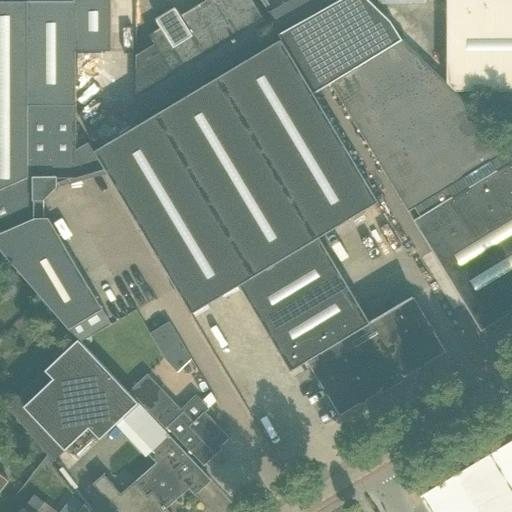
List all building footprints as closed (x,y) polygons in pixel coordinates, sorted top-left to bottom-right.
[(74,0),(74,1),(27,2),(28,178),(57,178),(76,178),(76,177),(76,149),(76,51),(111,51),(110,0),(74,0)] [(138,115),(212,71),(262,40),(254,27),(265,21),(251,0),(206,0),(181,16),(176,8),(157,19),(162,27),(149,35),(155,45),(136,56),(138,115)] [(511,0),(448,0),(449,83),(457,92),(480,91),(480,92),(498,92),(511,91),(511,0)] [(28,178),(27,2),(0,1),(0,188),(23,178),(28,178)] [(339,416),(447,352),(414,296),(370,323),(318,239),(363,212),(378,204),(280,40),(263,51),(96,152),(182,299),(192,317),(242,287),(283,356),(292,371),(307,362),(339,416)] [(511,144),(402,40),(331,83),(408,211),(415,207),(420,216),(414,220),(481,331),(511,312),(511,144)] [(480,103),(498,103),(498,92),(480,92),(480,103)] [(88,143),(76,149),(76,177),(104,169),(88,143)] [(23,178),(0,188),(0,235),(35,220),(35,201),(45,201),(47,199),(57,188),(57,178),(28,178),(23,178)] [(0,247),(70,328),(101,309),(48,219),(35,220),(0,235),(0,247)] [(12,270),(0,281),(0,283),(13,297),(25,285),(12,270)] [(150,333),(175,371),(193,359),(168,321),(150,333)] [(47,370),(8,407),(53,461),(64,450),(65,451),(89,428),(100,440),(119,422),(123,426),(127,423),(162,460),(122,495),(103,474),(92,483),(116,511),(169,511),(167,508),(189,489),(193,493),(210,479),(80,339),(47,370)] [(230,438),(205,412),(209,409),(196,396),(182,410),(147,374),(130,391),(176,439),(177,438),(204,466),(222,449),(220,447),(230,438)] [(511,511),(511,442),(493,454),(492,454),(489,456),(489,457),(425,495),(424,495),(420,497),(423,501),(424,500),(431,511),(511,511)] [(0,493),(0,494),(10,482),(0,474),(0,493)] [(20,511),(19,511),(37,511),(45,503),(35,495),(22,511),(20,511)] [(61,511),(77,511),(84,504),(74,496),(61,511)] [(91,511),(84,503),(84,504),(77,511),(91,511)]
